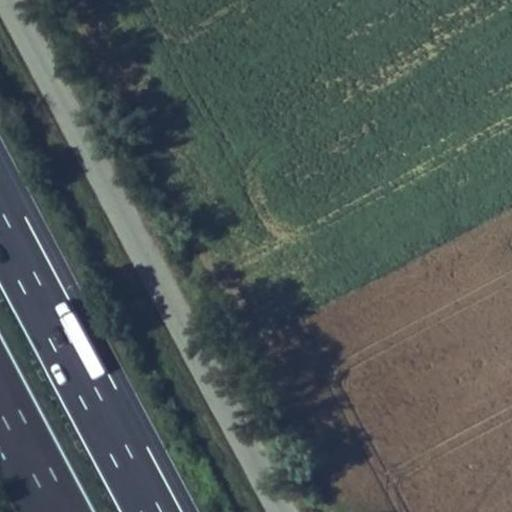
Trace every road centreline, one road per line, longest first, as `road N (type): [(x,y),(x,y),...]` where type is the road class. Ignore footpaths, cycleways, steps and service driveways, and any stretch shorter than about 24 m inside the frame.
road 1 (unclassified): [(11,0),(286,511)]
road 2 (motorway): [(151,511),(0,224)]
road 3 (motorway): [(0,395),(61,511)]
